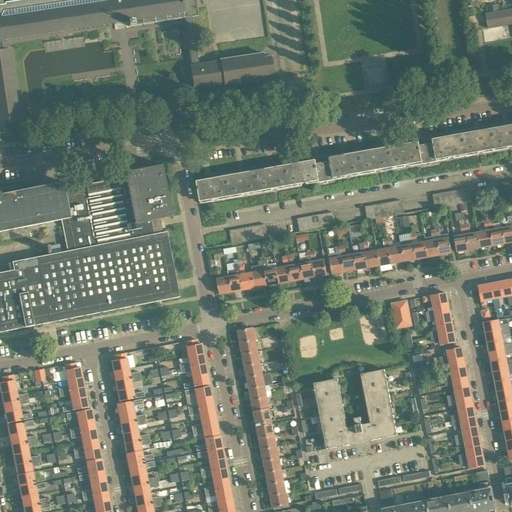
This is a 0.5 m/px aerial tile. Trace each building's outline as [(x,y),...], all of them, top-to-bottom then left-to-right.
[(4,3),(2,4),(1,0),(0,0),(0,133),(7,133),(6,124),(19,122),(9,49),(2,50),(1,40),(57,32),(127,21),(128,27),(184,18),(191,66),(190,66),(194,89),(223,84),(223,86),(267,79),(266,75),(274,74),(271,56),(263,58),(263,54),(220,60),(220,61),(198,65),(191,17),(198,16),(195,0),(22,0),(4,3)] [(485,14),(488,28),(511,24),(511,4),(499,7),(498,5),(487,7),(488,14),(485,14)] [(496,150),(511,146),(511,125),(492,129),(496,150)] [(492,129),(462,134),(466,155),(496,150),(492,129)] [(432,140),(433,144),(436,160),(466,155),(462,134),(432,140)] [(419,142),(389,147),(393,168),(423,163),(419,146),(419,142)] [(437,162),(436,160),(433,144),(419,146),(423,163),(423,165),(437,162)] [(363,173),(393,168),(389,147),(359,153),(363,173)] [(329,158),(330,162),(333,179),(363,173),(359,153),(329,158)] [(289,186),(319,181),(316,164),(315,160),(286,166),(289,186)] [(333,181),(333,179),(330,162),(316,164),(319,181),(320,183),(333,181)] [(0,232),(61,220),(62,228),(63,232),(67,251),(162,233),(159,219),(172,217),(162,170),(161,165),(124,173),(125,177),(86,185),(64,189),(63,182),(38,187),(0,194),(0,232)] [(260,192),(289,186),(286,166),(256,171),(260,192)] [(256,171),(226,176),(230,197),(260,192),(256,171)] [(200,202),(230,197),(226,176),(197,182),(200,202)] [(503,197),(509,195),(506,182),(500,183),(503,197)] [(469,188),(463,189),(465,203),(472,202),(469,188)] [(465,203),(463,189),(457,191),(459,204),(460,204),(465,203)] [(457,191),(451,192),(454,205),(459,204),(457,191)] [(447,206),(454,205),(451,192),(445,193),(447,206)] [(445,193),(439,194),(441,207),(447,206),(445,193)] [(435,208),(441,207),(439,194),(433,195),(435,208)] [(401,200),(395,201),(398,215),(404,214),(401,200)] [(398,215),(395,201),(389,203),(392,216),(398,215)] [(389,203),(383,204),(386,217),(392,216),(389,203)] [(377,205),(379,218),(383,218),(386,217),(383,204),(377,205)] [(377,205),(371,206),(373,219),(377,219),(379,218),(377,205)] [(367,220),(373,219),(371,206),(365,207),(367,220)] [(334,212),(328,213),(330,227),(336,226),(334,212)] [(321,214),(324,228),(330,227),(328,213),(321,214)] [(321,214),(315,216),(318,229),(324,228),(321,214)] [(309,217),(312,230),(318,229),(315,216),(309,217)] [(309,217),(303,218),(305,231),(312,230),(309,217)] [(406,217),(399,218),(400,226),(408,225),(406,217)] [(299,232),(305,231),(303,218),(297,219),(299,232)] [(266,224),(260,225),(262,239),(268,238),(266,224)] [(254,226),(256,240),(262,239),(260,225),(254,226)] [(254,226),(248,227),(250,241),(256,240),(254,226)] [(511,226),(501,229),(504,244),(511,242),(511,226)] [(242,228),(244,242),(250,241),(248,227),(242,228)] [(242,228),(236,230),(238,243),(244,242),(242,228)] [(490,231),(492,246),(504,244),(501,229),(490,231)] [(232,244),(238,243),(236,230),(230,231),(232,244)] [(477,233),(480,248),(492,246),(490,231),(477,233)] [(0,332),(30,327),(115,310),(179,297),(166,232),(162,233),(67,251),(46,256),(12,262),(13,270),(0,272),(0,332)] [(466,235),(469,250),(480,248),(477,233),(466,235)] [(469,250),(466,235),(454,237),(456,252),(469,250)] [(436,240),(439,255),(452,253),(449,238),(436,240)] [(439,255),(436,240),(425,242),(427,257),(439,255)] [(427,257),(425,242),(415,244),(418,259),(427,257)] [(418,259),(415,244),(401,247),(403,262),(418,259)] [(403,262),(401,247),(389,249),(391,264),(403,262)] [(391,264),(389,249),(377,251),(379,266),(391,264)] [(379,266),(377,251),(365,253),(367,268),(379,266)] [(367,268),(365,253),(353,255),(355,270),(367,268)] [(355,270),(353,255),(341,257),(344,272),(355,270)] [(344,272),(341,257),(329,259),(332,274),(344,272)] [(324,260),(312,262),(315,277),(327,275),(324,260)] [(303,279),(315,277),(312,262),(300,264),(303,279)] [(291,282),(303,279),(300,264),(288,266),(291,282)] [(231,292),(243,290),(240,271),(238,265),(235,266),(236,271),(228,272),(228,277),(231,292)] [(279,284),(291,282),(288,266),(276,269),(279,284)] [(267,286),(279,284),(276,269),(264,271),(267,286)] [(244,270),(240,271),(243,290),(255,288),(252,273),(246,274),(245,270),(244,270)] [(267,286),(264,271),(252,273),(255,288),(267,286)] [(231,292),(228,277),(216,279),(219,294),(231,292)] [(511,305),(511,294),(509,281),(500,282),(503,297),(508,296),(510,306),(511,305)] [(503,297),(500,282),(490,284),(493,299),(495,309),(500,308),(498,298),(503,297)] [(490,284),(478,287),(482,306),(487,305),(486,301),(493,299),(490,284)] [(432,301),(433,306),(448,303),(446,293),(423,298),(424,303),(432,301)] [(397,329),(403,328),(411,326),(407,301),(392,304),(397,329)] [(448,303),(433,306),(426,307),(427,313),(426,313),(427,317),(450,313),(448,303)] [(481,311),(483,319),(490,318),(488,310),(481,311)] [(436,320),(437,326),(452,323),(450,313),(427,317),(428,322),(436,320)] [(483,323),(485,333),(509,329),(507,319),(483,323)] [(454,333),(452,323),(437,326),(438,331),(430,333),(431,337),(454,333)] [(238,332),(240,344),(255,341),(253,329),(238,332)] [(510,333),(509,329),(485,333),(487,343),(502,340),(501,335),(510,333)] [(441,346),(456,343),(454,333),(431,337),(431,342),(440,340),(441,346)] [(186,347),(188,357),(203,354),(201,344),(197,345),(196,340),(185,342),(186,347)] [(487,343),(489,353),(511,348),(511,345),(511,344),(503,345),(502,340),(487,343)] [(240,344),(243,355),(258,352),(255,341),(240,344)] [(440,358),(441,362),(464,358),(462,348),(447,351),(448,356),(440,358)] [(511,353),(511,348),(489,353),(491,363),(506,360),(505,355),(511,353)] [(243,355),(245,367),(260,364),(258,352),(243,355)] [(111,361),(113,372),(128,369),(125,353),(114,355),(115,361),(111,361)] [(205,364),(203,354),(188,357),(189,363),(179,364),(180,369),(205,364)] [(466,368),(464,358),(441,362),(441,367),(450,365),(451,371),(466,368)] [(491,363),(493,373),(511,368),(511,358),(506,360),(491,363)] [(64,365),(67,381),(82,378),(80,368),(76,368),(75,363),(64,365)] [(206,374),(205,364),(180,369),(181,373),(191,371),(192,377),(206,374)] [(245,367),(247,379),(262,376),(260,364),(245,367)] [(468,377),(466,368),(451,371),(452,376),(443,377),(444,382),(468,377)] [(511,373),(511,368),(493,373),(495,382),(510,379),(509,374),(511,373)] [(113,372),(115,381),(140,377),(139,372),(129,374),(128,369),(113,372)] [(42,381),(45,381),(43,370),(34,371),(36,382),(39,382),(40,382),(42,382),(42,381)] [(364,374),(366,387),(387,383),(384,370),(364,374)] [(184,389),(208,384),(206,374),(192,377),(193,382),(183,384),(184,389)] [(3,383),(0,383),(0,387),(0,390),(15,387),(13,375),(2,377),(3,383)] [(247,379),(250,390),(265,387),(262,376),(247,379)] [(141,381),(140,377),(115,381),(117,391),(132,388),(140,387),(139,382),(141,381)] [(470,387),(468,377),(444,382),(445,387),(454,385),(455,390),(470,387)] [(84,388),(82,378),(67,381),(68,386),(58,388),(59,392),(84,388)] [(495,382),(497,392),(511,389),(511,384),(511,385),(510,379),(495,382)] [(314,384),(316,397),(337,393),(334,380),(314,384)] [(390,396),(387,383),(366,387),(369,400),(390,396)] [(196,399),(211,396),(209,386),(184,391),(185,396),(195,394),(196,399)] [(17,398),(17,396),(15,387),(0,390),(3,401),(17,398)] [(140,387),(132,388),(117,391),(119,402),(144,397),(143,392),(141,392),(140,387)] [(250,390),(252,402),(267,399),(265,387),(250,390)] [(472,397),(470,387),(455,390),(456,395),(447,397),(448,402),(472,397)] [(70,395),(71,400),(86,398),(84,388),(59,392),(60,397),(70,395)] [(499,402),(511,399),(511,389),(497,392),(499,402)] [(316,397),(319,410),(340,406),(337,393),(316,397)] [(187,407),(188,411),(213,406),(211,396),(196,399),(197,405),(187,407)] [(369,400),(372,413),(392,409),(390,396),(369,400)] [(474,407),(472,397),(448,402),(449,406),(457,405),(458,410),(474,407)] [(3,401),(5,412),(19,409),(19,405),(17,398),(3,401)] [(88,408),(86,398),(71,400),(72,406),(62,408),(63,412),(73,410),(73,411),(88,408)] [(252,402),(254,414),(269,411),(267,399),(252,402)] [(511,399),(499,402),(501,412),(511,409),(511,399)] [(117,404),(119,414),(133,412),(143,410),(141,400),(131,402),(131,401),(117,404)] [(215,416),(213,406),(188,411),(189,416),(199,414),(200,419),(215,416)] [(319,410),(321,423),(342,419),(340,406),(319,410)] [(475,417),(474,407),(458,410),(459,415),(451,417),(452,421),(475,417)] [(21,416),(19,409),(5,412),(7,423),(22,421),(22,420),(32,419),(31,414),(21,416)] [(78,422),(93,419),(91,409),(76,412),(66,414),(67,419),(77,417),(78,422)] [(395,422),(392,409),(372,413),(374,426),(371,427),(395,422)] [(511,409),(501,412),(502,422),(511,419),(511,409)] [(254,414),(257,426),(272,423),(269,411),(254,414)] [(119,414),(120,424),(145,419),(144,415),(134,417),(133,412),(119,414)] [(217,426),(215,416),(200,419),(201,425),(191,427),(192,431),(217,426)] [(477,426),(475,417),(452,421),(453,426),(461,424),(462,429),(477,426)] [(348,431),(348,432),(324,436),(327,450),(350,445),(354,446),(357,446),(360,446),(361,446),(363,446),(365,445),(366,445),(368,444),(369,443),(372,442),(374,440),(397,436),(395,422),(371,427),(362,428),(360,418),(354,419),(356,430),(348,431)] [(95,429),(93,419),(78,422),(79,428),(69,430),(70,434),(95,429)] [(120,424),(122,434),(137,431),(136,426),(146,424),(145,419),(120,424)] [(321,423),(324,436),(348,432),(348,431),(345,432),(342,419),(321,423)] [(511,419),(502,422),(504,431),(511,429),(511,419)] [(33,425),(32,421),(7,426),(9,436),(24,433),(23,427),(33,425)] [(257,426),(259,437),(274,434),(272,423),(257,426)] [(219,436),(217,426),(192,431),(193,435),(203,433),(204,439),(219,436)] [(479,436),(477,426),(462,429),(463,435),(455,436),(456,441),(479,436)] [(97,439),(95,429),(70,434),(71,438),(81,437),(82,442),(97,439)] [(122,434),(124,444),(149,439),(148,435),(138,437),(137,431),(122,434)] [(9,436),(11,445),(36,441),(35,436),(25,438),(24,433),(9,436)] [(259,437),(261,449),(276,446),(274,434),(259,437)] [(195,446),(196,451),(206,449),(207,451),(222,448),(219,436),(204,439),(205,444),(195,446)] [(481,446),(479,436),(456,441),(457,446),(465,444),(466,449),(481,446)] [(99,448),(97,439),(82,442),(83,448),(73,449),(74,453),(99,448)] [(124,444),(126,454),(141,451),(140,446),(150,444),(149,439),(124,444)] [(37,445),(36,441),(11,445),(13,455),(28,452),(27,447),(37,445)] [(261,449),(264,461),(279,458),(276,446),(261,449)] [(483,456),(481,446),(466,449),(467,454),(459,456),(460,460),(483,456)] [(101,459),(99,448),(74,453),(75,458),(85,456),(86,461),(101,459)] [(208,456),(209,461),(223,459),(224,459),(222,448),(207,451),(197,453),(198,458),(208,456)] [(128,464),(143,461),(153,459),(152,455),(142,457),(141,451),(126,454),(128,464)] [(13,455),(15,465),(40,460),(39,456),(29,458),(28,452),(13,455)] [(485,466),(483,456),(460,460),(460,461),(461,465),(462,471),(470,469),(485,466)] [(281,469),(279,458),(264,461),(266,472),(281,469)] [(104,471),(103,469),(101,459),(86,461),(87,467),(77,469),(78,474),(88,472),(88,474),(104,471)] [(225,469),(223,459),(209,461),(210,467),(200,469),(201,474),(225,469)] [(15,465),(17,475),(32,472),(31,467),(41,465),(40,460),(15,465)] [(130,477),(131,477),(145,474),(144,468),(154,466),(153,462),(143,464),(143,461),(128,464),(130,477)] [(511,465),(503,468),(505,473),(511,471),(511,465)] [(227,479),(225,469),(201,474),(202,478),(212,476),(213,482),(227,479)] [(266,472),(268,484),(283,481),(281,469),(266,472)] [(106,482),(104,471),(88,474),(78,476),(79,481),(89,479),(90,485),(105,482),(106,482)] [(429,471),(402,476),(404,483),(430,477),(429,471)] [(476,473),(477,479),(489,476),(488,471),(476,473)] [(33,478),(32,472),(17,475),(19,486),(34,483),(44,481),(43,476),(33,478)] [(131,477),(133,487),(157,482),(156,477),(146,479),(145,474),(131,477)] [(188,476),(180,477),(182,486),(187,485),(186,480),(189,480),(188,476)] [(401,483),(400,477),(378,481),(379,487),(401,483)] [(204,488),(205,493),(229,488),(227,479),(213,482),(214,487),(204,488)] [(268,484),(271,496),(286,493),(283,481),(268,484)] [(107,492),(105,482),(90,485),(91,490),(81,492),(82,497),(107,492)] [(135,497),(149,494),(159,492),(157,482),(133,487),(135,497)] [(495,508),(490,482),(478,484),(480,491),(469,493),(472,511),(479,511),(489,510),(490,511),(493,510),(494,509),(495,508)] [(34,485),(34,483),(19,486),(21,498),(22,498),(37,495),(35,489),(45,488),(44,483),(34,485)] [(362,484),(338,489),(340,495),(363,491),(362,484)] [(231,498),(229,488),(205,493),(206,497),(216,495),(217,501),(231,498)] [(337,496),(336,489),(315,494),(316,500),(337,496)] [(405,511),(405,505),(395,507),(393,501),(391,490),(380,492),(382,503),(383,511),(405,511)] [(109,502),(107,492),(82,497),(83,501),(93,499),(94,505),(109,502)] [(288,505),(286,493),(271,496),(273,508),(288,505)] [(472,511),(469,493),(448,497),(450,511),(472,511)] [(135,497),(136,507),(161,502),(160,497),(150,499),(149,494),(135,497)] [(22,498),(24,508),(48,503),(47,498),(38,500),(37,495),(22,498)] [(450,511),(448,497),(426,501),(428,511),(450,511)] [(208,508),(208,511),(212,511),(233,508),(231,498),(217,501),(218,506),(208,508)] [(428,511),(426,501),(405,505),(405,511),(428,511)] [(109,502),(94,505),(95,510),(85,511),(108,511),(111,511),(109,502)] [(136,507),(137,511),(152,511),(152,508),(162,506),(161,502),(136,507)] [(24,508),(24,511),(39,511),(39,509),(49,507),(48,503),(24,508)]
